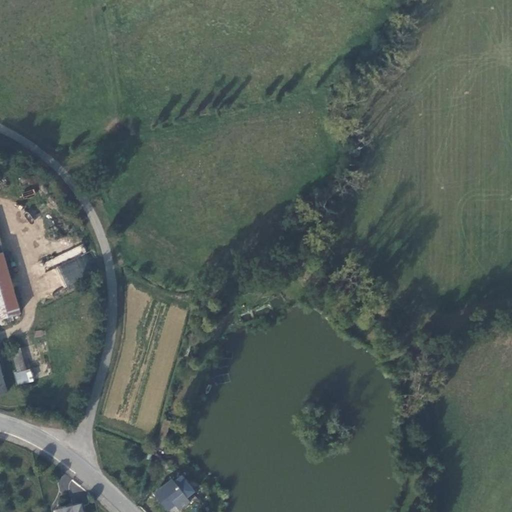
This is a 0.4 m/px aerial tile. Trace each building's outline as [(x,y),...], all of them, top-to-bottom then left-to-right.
[(0,318),(20,313),(3,252),(0,253),(0,318)] [(83,279),(77,262),(59,269),(65,286),(83,279)] [(19,385),(30,382),(20,347),(12,350),(18,371),(15,372),(19,385)] [(163,448),(171,421),(164,419),(156,446),(163,448)] [(191,502),(186,495),(173,479),(154,494),(167,510),(175,504),(180,510),(191,502)]
